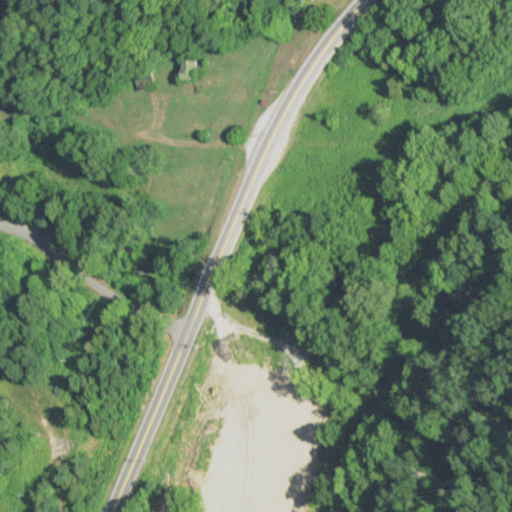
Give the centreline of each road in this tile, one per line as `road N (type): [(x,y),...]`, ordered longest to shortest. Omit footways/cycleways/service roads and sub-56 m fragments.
road 1 (secondary): [(108,511),(271,131),(309,64),(362,0)]
road 2 (residential): [(0,224),(109,294),(185,331)]
